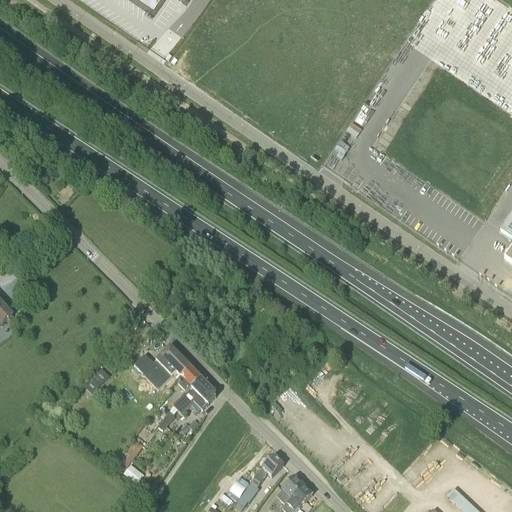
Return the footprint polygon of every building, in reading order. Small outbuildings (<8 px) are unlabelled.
[(127,0),(154,18),(166,0),(176,0),(186,7),(187,6),(190,0),(127,0)] [(472,48),(440,66),(511,109),(511,30),(507,34),(500,23),(496,30),(488,26),(487,39),(484,38),(481,42),(466,40),(466,43),(480,44),(476,50),(472,48)] [(511,215),(500,232),(511,240),(511,248),(504,261),(511,266),(511,215)] [(0,327),(13,317),(0,302),(0,327)] [(251,357),(256,360),(257,361),(276,343),(274,340),(277,338),(273,333),(266,340),(264,338),(259,342),(263,345),(251,357)] [(191,370),(170,349),(156,363),(172,379),(176,375),(181,380),(190,372),(191,370)] [(156,363),(153,365),(145,357),(134,367),(143,376),(144,375),(160,391),(165,386),(172,379),(156,363)] [(92,396),(110,378),(101,370),(84,388),(92,396)] [(174,407),(202,381),(196,375),(194,376),(190,372),(181,380),(183,382),(174,391),(177,393),(168,401),(174,407)] [(216,396),(202,381),(174,407),(182,416),(194,404),(202,413),(216,400),(216,396)] [(170,413),(158,430),(163,433),(166,430),(175,420),(174,419),(175,418),(170,413)] [(198,426),(194,422),(189,429),(193,433),(198,426)] [(128,490),(132,485),(122,476),(143,448),(134,443),(114,473),(128,490)] [(251,486),(245,495),(238,504),(245,510),(259,491),(258,490),(268,476),(272,480),(284,468),(274,458),(263,469),(251,486)] [(144,478),(131,467),(123,476),(136,487),(144,478)] [(285,507),(304,488),(294,479),(281,492),(282,492),(276,498),(285,507)] [(304,488),(285,507),(281,511),(280,511),(297,511),(313,497),(304,488)] [(477,511),(455,491),(448,500),(461,511),(477,511)]
